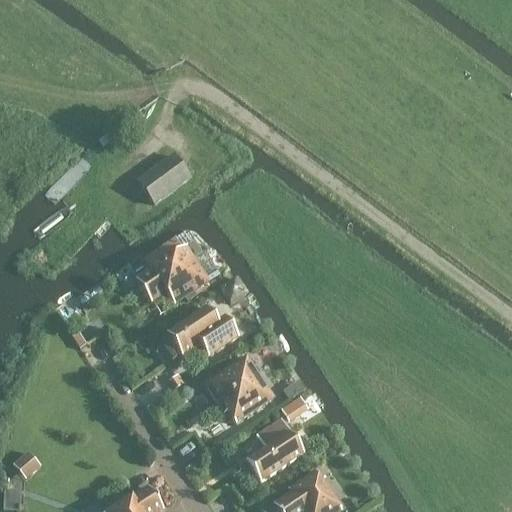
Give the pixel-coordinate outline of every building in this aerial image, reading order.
[(155,210),(191,183),(174,161),(138,187),(155,210)] [(160,269),(137,284),(153,308),(169,298),(176,310),(221,281),(206,257),(203,258),(190,238),(188,235),(153,258),(154,260),(160,269)] [(246,299),(236,284),(220,294),(230,310),(246,299)] [(216,327),(208,314),(166,341),(181,364),(201,351),(208,362),(237,343),(224,322),(216,327)] [(271,404),(244,363),(202,390),(222,420),(225,418),(233,430),(271,404)] [(281,414),(290,427),(308,415),(300,402),(281,414)] [(264,454),(245,467),(259,490),(301,461),(279,428),(256,442),(264,454)] [(28,458),(14,470),(26,485),(41,473),(28,458)] [(338,511),(317,478),(288,498),(290,501),(275,511),(338,511)] [(160,511),(149,494),(120,511),(160,511)]
